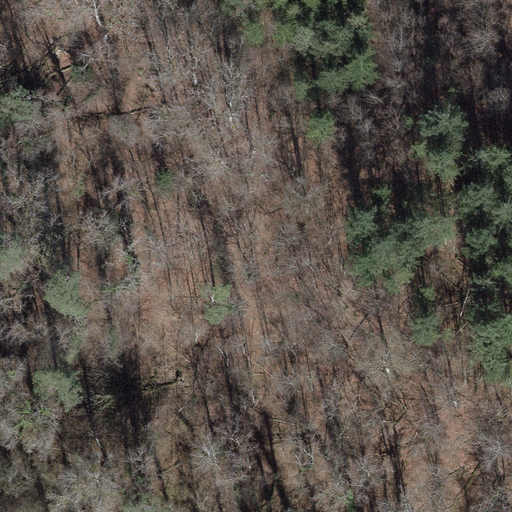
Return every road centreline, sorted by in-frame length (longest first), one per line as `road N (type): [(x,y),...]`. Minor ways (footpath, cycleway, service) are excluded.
road 1 (track): [(0,129),(132,293),(286,511)]
road 2 (track): [(511,69),(389,0)]
